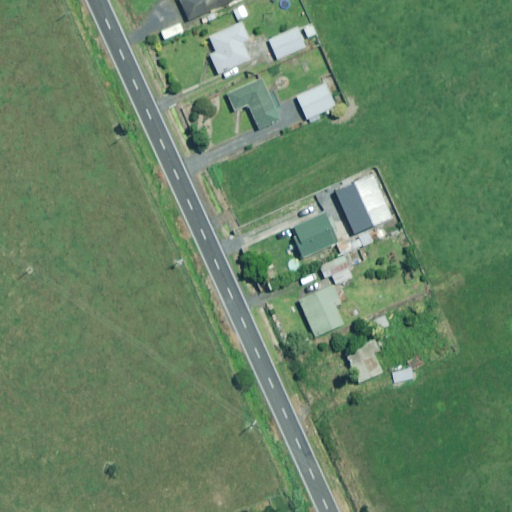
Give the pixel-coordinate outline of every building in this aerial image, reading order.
[(180,0),(190,22),(207,15),(206,13),(236,0),(180,0)] [(249,40),(242,24),(210,37),(217,53),(211,55),(218,73),(250,59),(243,43),(249,40)] [(306,48),(298,29),(270,41),(278,60),(306,48)] [(281,119),(262,78),(227,94),(235,111),(249,105),(259,129),(281,119)] [(336,106),(326,84),(297,97),(307,119),(336,106)] [(382,195),(373,175),(353,184),(362,204),(382,195)] [(325,210),(288,227),(303,258),(340,241),(325,210)] [(374,243),(366,226),(357,231),(365,247),(374,243)] [(353,278),(344,257),(321,267),(326,278),(333,275),(336,284),(353,278)] [(342,303),(334,286),(300,302),(316,337),(344,325),(335,306),(342,303)] [(390,325),(384,315),(372,322),(378,332),(390,325)] [(413,371),(409,361),(391,368),(395,378),(413,371)]
